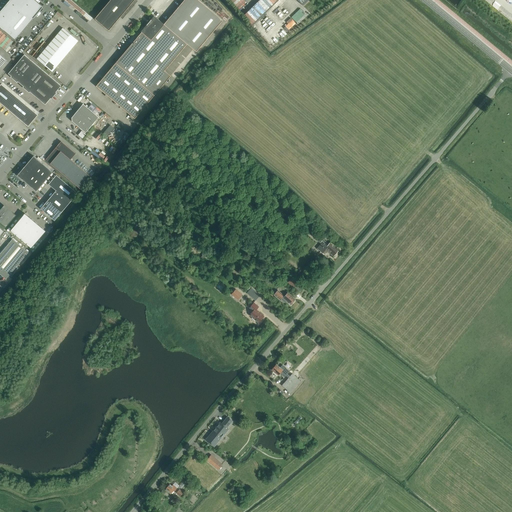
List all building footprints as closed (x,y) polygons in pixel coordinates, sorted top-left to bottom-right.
[(9,0),(0,11),(0,27),(3,30),(15,40),(33,19),(43,8),(33,0),(9,0)] [(110,0),(94,19),(109,31),(134,0),(110,0)] [(184,0),(176,10),(208,37),(223,21),(198,0),(184,0)] [(254,22),(280,0),(258,0),(245,11),(254,22)] [(300,9),(291,17),(283,25),(285,27),(293,19),(295,21),(303,12),(300,9)] [(154,16),(152,18),(185,46),(187,44),(196,52),(208,37),(176,10),(164,24),(154,16)] [(141,32),(138,36),(171,63),(185,46),(152,18),(140,32),(141,32)] [(78,41),(63,28),(37,59),(52,72),(78,41)] [(164,71),(171,63),(138,36),(124,53),(163,85),(171,76),(164,71)] [(110,69),(149,102),(163,85),(124,53),(110,69)] [(10,77),(15,81),(31,61),(24,55),(8,74),(11,76),(11,77),(10,77)] [(23,86),(39,67),(31,61),(15,81),(17,83),(17,82),(23,86)] [(39,67),(23,86),(23,87),(29,93),(30,92),(46,73),(39,67)] [(149,102),(110,69),(96,86),(134,119),(149,102)] [(46,73),(30,92),(38,99),(54,80),(46,73)] [(54,80),(38,99),(45,105),(50,99),(51,99),(56,93),(56,92),(61,86),(54,80)] [(0,85),(0,103),(28,126),(38,115),(1,84),(0,85)] [(89,107),(98,114),(101,110),(93,102),(89,107)] [(83,104),(71,118),(72,121),(85,133),(98,117),(83,104)] [(101,118),(106,122),(110,117),(106,113),(101,118)] [(107,136),(118,125),(114,121),(103,133),(107,136)] [(45,159),(50,164),(81,189),(91,177),(70,159),(75,153),(61,141),(45,159)] [(22,179),(22,180),(36,191),(52,172),(33,156),(28,163),(19,174),(18,173),(19,174),(18,175),(22,179)] [(56,191),(70,202),(77,193),(56,175),(48,184),(56,191)] [(56,191),(48,200),(62,212),(70,202),(56,191)] [(62,212),(48,200),(40,209),(54,221),(62,212)] [(0,222),(6,227),(16,215),(15,215),(4,206),(0,210),(0,222)] [(24,213),(10,230),(10,231),(15,235),(21,239),(31,248),(46,231),(24,213)] [(320,243),(324,238),(315,230),(311,235),(320,243)] [(290,232),(286,238),(291,242),(295,237),(290,232)] [(0,274),(6,279),(28,252),(12,239),(0,253),(0,274)] [(336,251),(337,250),(329,243),(327,246),(323,242),(317,249),(324,254),(327,251),(331,254),(332,253),(334,254),(334,253),(335,254),(337,252),(336,251)] [(292,277),(288,283),(294,289),(299,283),(292,277)] [(251,288),(247,293),(251,297),(255,292),(256,292),(251,288)] [(242,295),(236,290),(232,294),(238,300),(242,295)] [(277,291),(274,295),(280,300),(281,299),(285,303),(286,301),(291,304),(295,299),(287,293),(284,296),(277,291)] [(253,311),(249,315),(252,318),(255,321),(255,320),(258,323),(264,316),(256,310),(258,307),(253,303),(249,307),(253,311)] [(276,365),(272,370),(278,375),(280,373),(284,377),(286,375),(288,378),(282,385),(290,392),(300,381),(292,374),(290,376),(287,374),(289,371),(282,365),(280,368),(276,365)] [(206,440),(214,446),(228,429),(227,428),(232,421),(227,417),(222,424),(220,423),(206,440)] [(207,460),(213,465),(218,469),(222,465),(211,455),(207,460)] [(169,484),(165,489),(170,494),(173,490),(174,491),(177,488),(173,485),(172,486),(169,484)]
